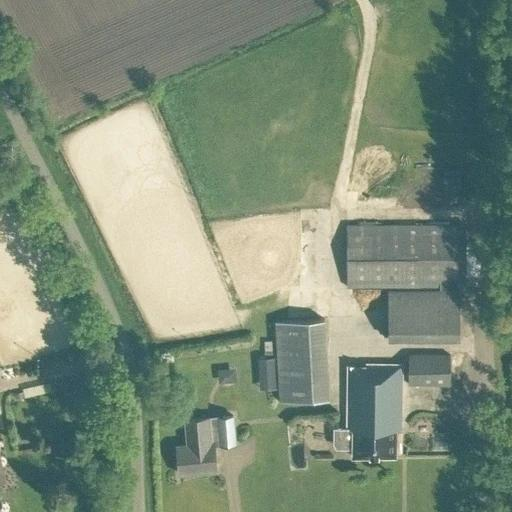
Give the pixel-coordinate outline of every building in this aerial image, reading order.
[(347,224),(347,285),(440,284),(440,288),(387,289),(388,338),(459,337),(458,286),(464,286),(464,223),(347,224)] [(274,320),(275,325),(279,400),(328,397),(324,317),(274,320)] [(449,383),(450,355),(409,355),(409,383),(449,383)] [(346,364),(346,427),(333,427),(333,441),(336,446),(352,446),(352,455),(395,454),(395,428),(402,427),(402,361),(364,362),(364,364),(346,364)] [(185,418),(187,443),(176,443),(178,472),(217,469),(214,443),(235,441),(232,414),(185,418)]
